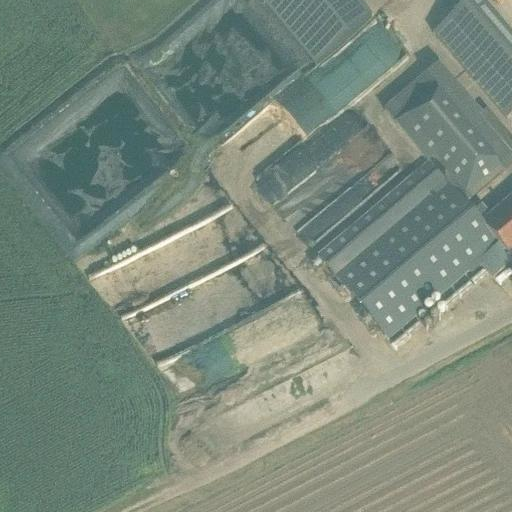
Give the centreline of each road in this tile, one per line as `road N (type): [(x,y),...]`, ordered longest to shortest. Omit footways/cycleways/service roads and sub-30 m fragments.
road 1 (track): [(365,394),(140,511)]
road 2 (unclassified): [(365,394),(511,318)]
